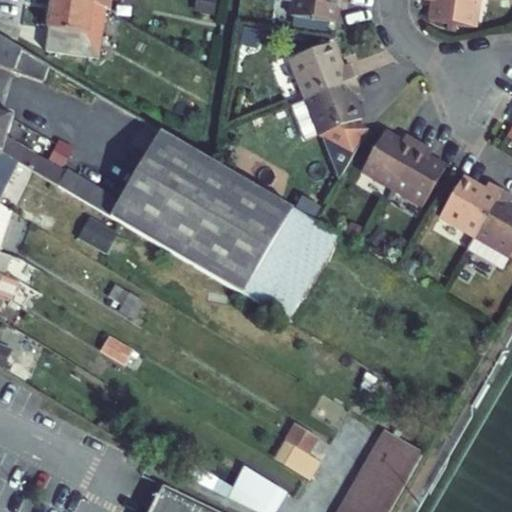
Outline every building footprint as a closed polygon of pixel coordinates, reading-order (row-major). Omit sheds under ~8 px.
[(93,1),(81,0),(51,0),(47,29),(48,29),(45,52),(83,57),(85,41),(101,44),(106,9),(93,1)] [(81,0),(93,1),(106,9),(111,12),(113,0),(81,0)] [(334,23),(337,3),(346,4),(346,0),(278,0),(278,2),(293,4),(291,17),(334,23)] [(476,0),(424,0),(424,1),(433,2),(430,22),(473,28),(476,0)] [(0,37),(0,67),(43,82),(49,66),(25,50),(0,37)] [(306,98),(355,79),(350,65),(341,68),(332,44),(291,60),(306,98)] [(362,119),(353,96),(361,93),(355,79),(306,98),(291,104),(306,140),(322,135),(340,179),(368,131),(353,123),(362,119)] [(13,115),(0,111),(0,152),(21,165),(287,321),(336,236),(161,133),(120,204),(66,171),(65,172),(7,138),(14,117),(13,115)] [(362,170),(393,188),(419,143),(406,135),(402,142),(384,133),(362,170)] [(445,168),(428,158),(433,150),(419,143),(393,188),(423,206),(445,168)] [(0,152),(0,200),(21,165),(0,152)] [(488,184),(484,191),(462,179),(440,216),(475,237),(501,191),(488,184)] [(511,197),(501,191),(475,237),(468,250),(502,270),(510,257),(511,258),(511,207),(510,207),(511,203),(511,197)] [(0,249),(12,212),(0,204),(0,249)] [(40,215),(22,207),(19,215),(37,223),(40,215)] [(85,241),(111,249),(117,231),(91,223),(85,241)] [(0,252),(0,275),(4,277),(11,257),(0,252)] [(0,275),(0,297),(5,299),(8,301),(11,302),(17,281),(15,280),(4,277),(0,275)] [(146,303),(115,285),(108,297),(139,315),(146,303)] [(134,352),(111,337),(101,352),(125,367),(134,352)] [(0,368),(3,371),(11,351),(0,346),(0,368)] [(297,425),(286,443),(307,456),(318,438),(297,425)] [(385,431),(365,466),(403,489),(424,454),(385,431)] [(286,443),(277,457),(312,478),(320,464),(307,456),(286,443)] [(403,489),(365,466),(354,484),(393,507),(403,489)] [(247,467),(233,498),(262,511),(282,511),(293,488),(247,467)] [(354,484),(344,503),(359,511),(390,511),(393,507),(354,484)] [(216,511),(163,486),(150,511),(216,511)] [(359,511),(344,503),(338,511),(359,511)]
